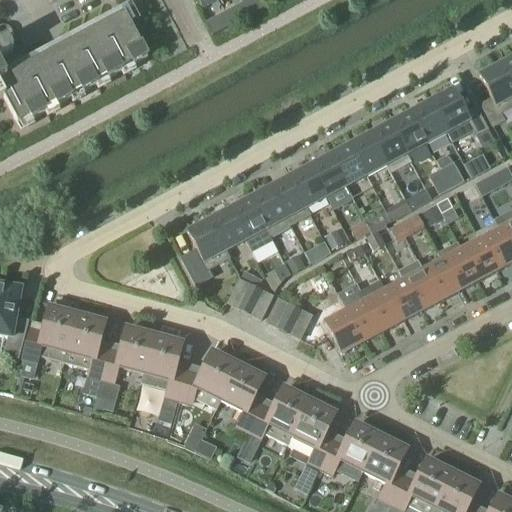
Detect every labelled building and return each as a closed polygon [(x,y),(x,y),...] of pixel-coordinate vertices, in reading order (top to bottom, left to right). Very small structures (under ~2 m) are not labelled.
[(196,0),(202,10),(220,0),(196,0)] [(129,28),(138,23),(130,6),(119,12),(122,17),(9,78),(9,79),(5,81),(0,72),(0,61),(12,55),(6,45),(9,41),(11,37),(10,33),(7,30),(2,28),(0,28),(0,102),(2,101),(17,129),(146,60),(129,28)] [(511,60),(499,67),(511,91),(511,60)] [(498,117),(511,109),(511,91),(499,67),(477,79),(490,102),(479,108),(491,131),(502,125),(498,117)] [(428,105),(450,146),(472,135),(474,140),(485,133),(474,111),(463,117),(450,93),(428,105)] [(450,147),(450,146),(428,105),(408,116),(425,148),(445,138),(450,147)] [(405,159),(425,148),(408,116),(388,126),(409,166),(405,159)] [(389,177),(409,166),(388,126),(368,137),(389,177)] [(388,177),(389,177),(368,137),(348,148),(365,180),(384,170),(388,177)] [(345,191),(365,180),(348,148),(328,159),(345,191)] [(325,202),(345,191),(328,159),(307,170),(325,202)] [(453,165),(440,172),(452,192),(464,185),(453,165)] [(305,212),(325,202),(307,170),(287,180),(308,219),(309,219),(305,212)] [(440,172),(427,179),(438,199),(452,192),(440,172)] [(288,230),(308,219),(287,180),(267,191),(288,230)] [(472,188),(478,199),(479,201),(490,195),(483,183),(472,188)] [(472,188),(461,194),(467,205),(478,199),(472,188)] [(268,241),(288,230),(267,191),(247,202),(268,241)] [(250,256),(270,245),(268,241),(247,202),(227,213),(250,256)] [(511,213),(492,224),(511,262),(511,207),(511,208),(511,209),(511,213)] [(419,226),(433,221),(428,209),(414,214),(419,226)] [(250,256),(227,213),(207,223),(228,262),(225,255),(244,245),(250,256)] [(361,222),(369,237),(385,229),(377,214),(361,222)] [(207,223),(185,235),(195,253),(178,261),(193,289),(210,281),(206,274),(228,262),(207,223)] [(495,276),(511,266),(511,262),(492,224),(491,225),(493,227),(474,237),(495,276)] [(397,227),(404,240),(408,238),(401,225),(397,227)] [(363,227),(349,234),(354,244),(363,240),(364,242),(370,239),(369,237),(363,227)] [(387,232),(388,233),(394,245),(404,240),(397,227),(387,232)] [(323,255),(335,249),(328,235),(316,240),(323,255)] [(476,286),(495,276),(474,237),(477,244),(458,254),(476,286)] [(455,247),(436,257),(439,264),(457,296),(476,286),(458,254),(455,247)] [(363,258),(358,249),(344,256),(349,265),(363,258)] [(438,306),(457,296),(439,264),(420,274),(438,306)] [(415,265),(396,275),(401,284),(418,316),(438,306),(420,274),(415,265)] [(279,286),(278,287),(279,287),(284,281),(288,279),(283,268),(272,274),(279,286)] [(307,293),(320,289),(315,274),(282,286),(285,296),(306,289),(307,293)] [(263,276),(253,281),(261,295),(271,290),(263,276)] [(237,284),(225,307),(237,313),(248,289),(237,284)] [(399,327),(418,316),(401,284),(382,294),(399,327)] [(377,285),(358,295),(363,304),(380,337),(399,327),(382,294),(377,285)] [(0,339),(6,341),(1,359),(17,363),(25,334),(12,330),(19,292),(0,288),(0,339)] [(248,289),(237,313),(248,318),(259,295),(248,289)] [(259,295),(248,318),(259,324),(271,301),(270,301),(259,295)] [(276,303),(264,327),(276,332),(287,309),(276,303)] [(361,347),(380,337),(363,304),(344,315),(361,347)] [(54,313),(48,311),(41,338),(29,335),(21,364),(34,368),(36,360),(62,367),(75,319),(69,317),(70,313),(55,309),(54,313)] [(287,309),(276,332),(287,338),(298,315),(287,309)] [(298,343),(310,320),(298,315),(287,338),(298,343)] [(339,359),(361,347),(344,315),(322,326),(339,359)] [(82,316),(81,320),(75,319),(62,367),(88,374),(86,382),(99,385),(106,356),(95,353),(102,326),(96,324),(97,320),(82,316)] [(118,359),(106,356),(99,385),(112,389),(116,371),(141,378),(139,388),(152,340),(146,338),(147,334),(133,330),(132,334),(125,332),(118,359)] [(158,341),(152,340),(139,388),(165,395),(163,403),(175,406),(185,378),(172,374),(179,347),(173,345),(174,341),(160,337),(158,341)] [(198,382),(185,378),(175,406),(186,409),(190,402),(214,414),(236,369),(230,366),(232,362),(219,355),(217,359),(211,356),(198,382)] [(236,369),(214,414),(215,414),(219,405),(242,417),(234,433),(246,439),(259,412),(249,406),(261,381),(255,379),(257,375),(244,368),(242,372),(236,369)] [(270,417),(259,412),(246,439),(258,445),(261,437),(285,449),(308,405),(302,402),(303,398),(290,391),(288,395),(282,392),(270,417)] [(313,408),(308,405),(285,449),(286,450),(290,441),(314,452),(305,469),(317,475),(331,448),(320,442),(333,417),(327,414),(328,410),(315,404),(313,408)] [(341,453),(331,448),(317,475),(329,480),(337,464),(361,476),(379,440),(373,438),(375,434),(362,427),(360,431),(354,428),(341,453)] [(385,443),(379,440),(361,476),(385,488),(377,504),(389,510),(402,484),(391,478),(404,453),(398,450),(400,446),(387,440),(385,443)] [(413,489),(402,484),(389,510),(392,511),(402,511),(404,509),(409,511),(432,511),(450,477),(445,474),(446,470),(433,463),(431,467),(425,464),(413,489)] [(450,477),(432,511),(463,511),(475,489),(469,486),(471,482),(458,476),(456,479),(450,477)] [(490,511),(511,511),(511,502),(505,499),(503,503),(497,500),(490,511)]
